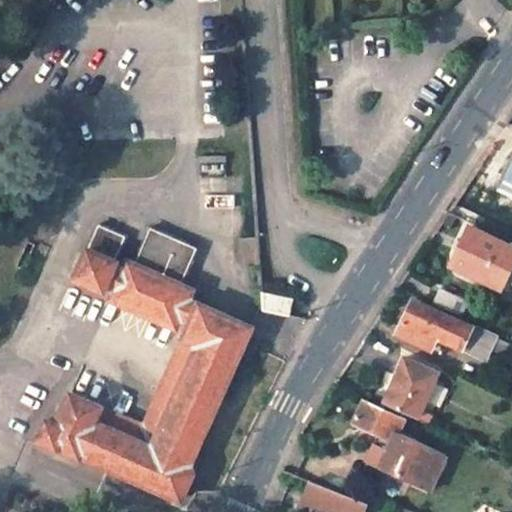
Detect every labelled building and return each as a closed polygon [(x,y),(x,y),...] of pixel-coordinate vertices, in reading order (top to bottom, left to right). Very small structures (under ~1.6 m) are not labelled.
[(457,215),(478,183),(481,185),(509,144),(496,136),(447,211),(457,215)] [(439,222),(448,226),(457,215),(447,211),(439,222)] [(124,236),(96,224),(73,276),(101,289),(104,283),(114,287),(110,297),(175,325),(179,317),(190,322),(145,424),(138,439),(93,419),(100,405),(67,392),(55,422),(45,418),(36,437),(54,445),(55,443),(92,459),(89,465),(89,468),(89,471),(90,474),(95,479),(98,479),(101,479),(104,478),(109,473),(111,467),(180,497),(191,473),(188,463),(250,325),(188,298),(192,289),(178,283),(194,248),(151,230),(136,264),(127,260),(123,269),(111,265),(124,236)] [(511,259),(511,244),(470,226),(452,265),(458,268),(474,275),(500,287),(511,259)] [(259,237),(240,238),(241,264),(261,263),(259,237)] [(458,268),(455,274),(471,281),(474,275),(458,268)] [(461,315),(470,297),(442,284),(434,302),(461,315)] [(290,298),(263,293),(264,309),(286,314),(290,298)] [(475,327),(413,297),(397,331),(430,348),(436,335),(485,357),(497,334),(476,324),(475,327)] [(420,407),(436,370),(403,356),(383,401),(416,416),(420,407)] [(402,417),(363,399),(352,421),(377,432),(365,460),(428,489),(445,452),(396,429),(402,417)] [(145,424),(100,405),(93,419),(138,439),(145,424)] [(433,413),(420,407),(416,416),(429,421),(433,413)] [(300,499),(334,511),(344,511),(350,495),(309,478),(300,499)] [(350,495),(344,511),(362,511),(366,501),(350,495)]
